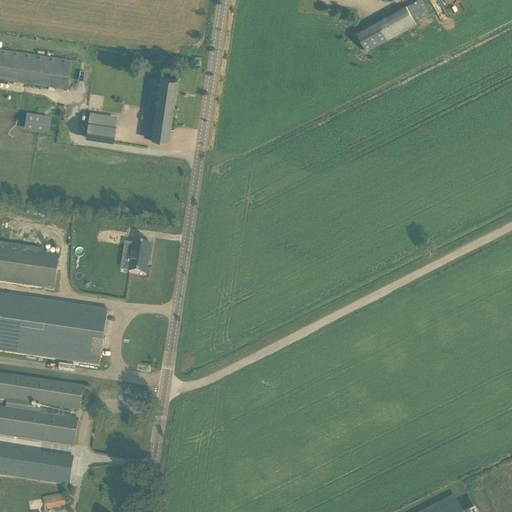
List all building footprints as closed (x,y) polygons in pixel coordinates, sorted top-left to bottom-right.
[(416,23),(430,15),(421,0),(415,0),(406,5),(406,4),(380,19),(377,20),(356,31),(367,50),(387,39),(416,23)] [(0,77),(67,88),(72,59),(0,48),(0,77)] [(144,136),(149,137),(169,140),(178,79),(160,76),(158,91),(151,90),(144,136)] [(44,130),(46,114),(27,111),(24,127),(44,130)] [(116,124),(89,120),(88,120),(86,137),(113,141),(114,141),(116,124)] [(0,283),(44,290),(54,291),(57,271),(59,257),(49,256),(43,255),(44,250),(40,249),(0,243),(0,283)] [(150,247),(133,245),(129,274),(146,277),(150,247)] [(108,311),(43,302),(0,295),(0,352),(99,367),(102,350),(108,311)] [(0,435),(74,447),(78,421),(70,420),(72,411),(80,412),(83,388),(0,375),(0,401),(7,402),(6,409),(0,408),(0,435)] [(0,476),(68,487),(72,458),(0,447),(0,476)] [(45,511),(65,507),(63,495),(43,499),(45,511)] [(462,511),(457,501),(430,511),(462,511)]
